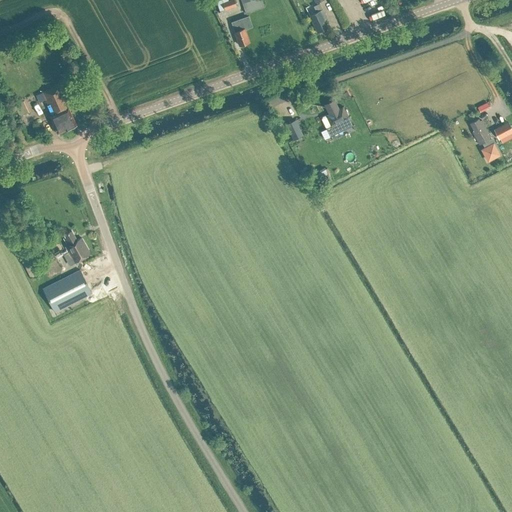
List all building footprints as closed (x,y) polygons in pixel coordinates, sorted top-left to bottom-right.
[(229,0),(223,2),(222,0),(220,0),(217,1),(220,11),(225,9),(237,5),(235,0),(229,0)] [(241,0),(246,12),(265,6),(262,0),(241,0)] [(317,11),(310,15),(318,32),(329,26),(325,19),(328,18),(323,8),(320,3),(314,5),(317,11)] [(240,45),(249,42),(244,28),(252,26),(248,15),(232,21),(235,31),(240,45)] [(65,130),(76,125),(68,107),(70,106),(60,83),(42,91),(52,114),(49,115),(57,133),(65,129),(65,130)] [(19,100),(21,113),(30,111),(28,98),(19,100)] [(322,116),(321,119),(326,128),(330,136),(352,125),(348,116),(343,106),(339,108),(334,99),(327,103),(328,105),(325,107),(328,113),(322,116)] [(479,121),(478,118),(470,122),(474,130),(472,131),(479,144),(483,142),(485,148),(483,149),(488,160),(499,154),(494,143),(493,144),(490,138),(491,138),(481,120),(479,121)] [(295,121),(285,126),(292,141),(302,136),(295,121)] [(501,125),(494,129),(502,142),(509,138),(501,125)] [(463,146),(468,144),(464,137),(459,139),(463,146)] [(75,262),(91,253),(82,237),(77,240),(72,230),(65,234),(67,237),(64,238),(68,245),(66,246),(75,262)] [(55,311),(92,292),(80,269),(43,288),(55,311)]
